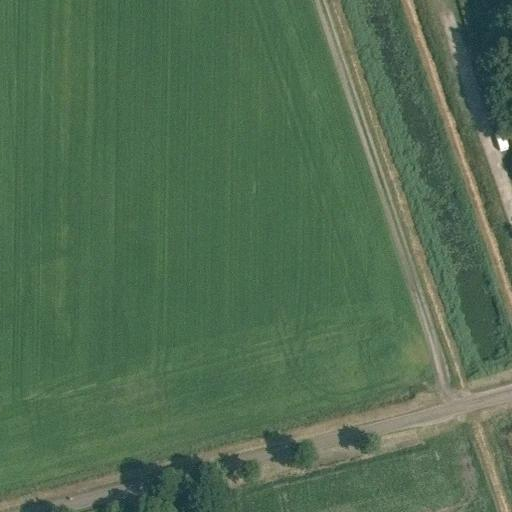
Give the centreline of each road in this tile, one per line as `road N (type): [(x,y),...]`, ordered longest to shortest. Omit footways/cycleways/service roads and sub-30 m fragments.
road 1 (unclassified): [(511,394),(37,511)]
road 2 (track): [(511,211),(441,0)]
